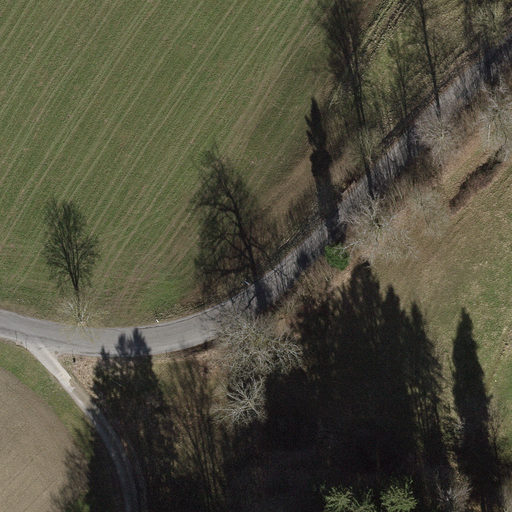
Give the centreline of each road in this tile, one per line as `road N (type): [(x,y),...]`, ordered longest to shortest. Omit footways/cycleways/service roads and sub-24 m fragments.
road 1 (tertiary): [(0,325),(111,344),(166,338),(246,308),(459,90),(511,51)]
road 2 (track): [(35,334),(118,454),(132,511)]
